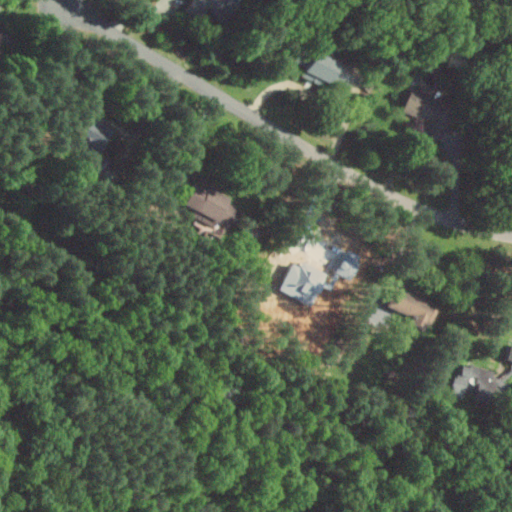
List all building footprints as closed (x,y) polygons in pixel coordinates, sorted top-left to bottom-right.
[(211,9),(209,16),(227,21),(231,0),(188,0),(188,4),(211,9)] [(302,76),(325,85),(328,79),(341,84),(348,66),(312,51),(302,76)] [(401,110),(427,120),(421,136),(440,143),(456,104),(410,86),(401,110)] [(118,129),(86,111),(72,135),(104,154),(118,129)] [(181,207),(226,226),(236,201),(191,183),(181,207)] [(386,307),(430,324),(437,303),(393,287),(386,307)] [(448,396),(460,399),(464,387),(473,390),(479,370),(458,364),(448,396)]
